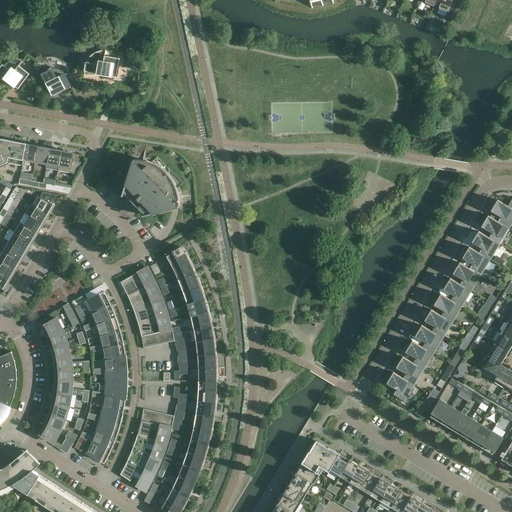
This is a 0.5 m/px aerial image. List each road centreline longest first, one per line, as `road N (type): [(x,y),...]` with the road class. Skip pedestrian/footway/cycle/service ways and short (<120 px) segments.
road 1 (residential): [(503,511),(346,416),(482,191),(511,182)]
road 2 (residential): [(102,487),(136,398),(133,339),(106,273)]
road 3 (residential): [(0,116),(93,137),(95,156),(79,186)]
road 4 (residential): [(79,186),(141,247),(106,273)]
road 5 (residential): [(12,429),(28,365),(0,319)]
